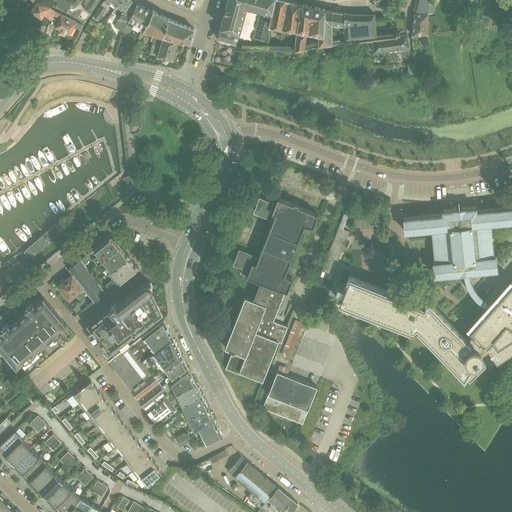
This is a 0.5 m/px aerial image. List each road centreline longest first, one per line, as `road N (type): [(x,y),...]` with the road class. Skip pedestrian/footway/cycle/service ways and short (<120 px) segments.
road 1 (residential): [(511,164),(447,178),(396,176),(266,132),(228,133)]
road 2 (residential): [(244,431),(192,457),(173,453),(76,325)]
road 3 (residential): [(39,280),(116,218),(190,242)]
road 4 (tertiary): [(244,431),(186,321),(180,281)]
road 5 (tertiary): [(340,511),(244,431)]
road 6 (residential): [(76,325),(137,278),(180,281)]
